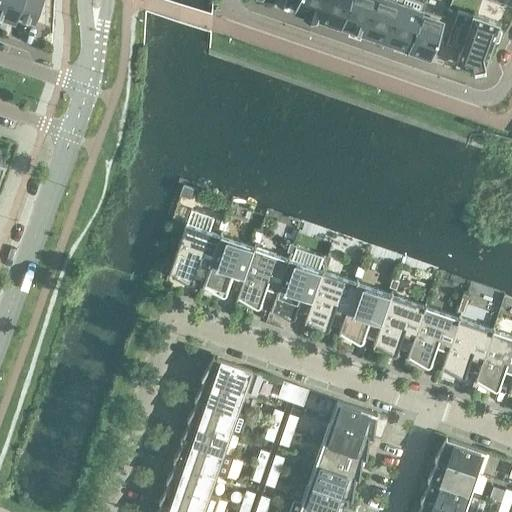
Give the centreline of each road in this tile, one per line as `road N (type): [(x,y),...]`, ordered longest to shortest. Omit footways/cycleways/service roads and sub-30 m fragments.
road 1 (residential): [(430,409),(176,322),(111,511)]
road 2 (residential): [(511,65),(497,93),(470,102),(228,13),(229,0)]
road 3 (tertiary): [(71,135),(0,336)]
